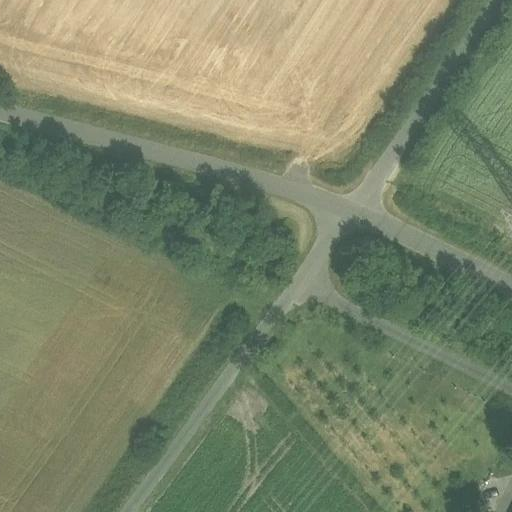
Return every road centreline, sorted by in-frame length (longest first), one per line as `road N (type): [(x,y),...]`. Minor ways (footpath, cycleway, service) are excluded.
road 1 (unclassified): [(134,511),(359,212)]
road 2 (unclassified): [(359,212),(0,111)]
road 3 (unclassified): [(498,0),(359,212)]
road 4 (unclassified): [(359,212),(511,289)]
